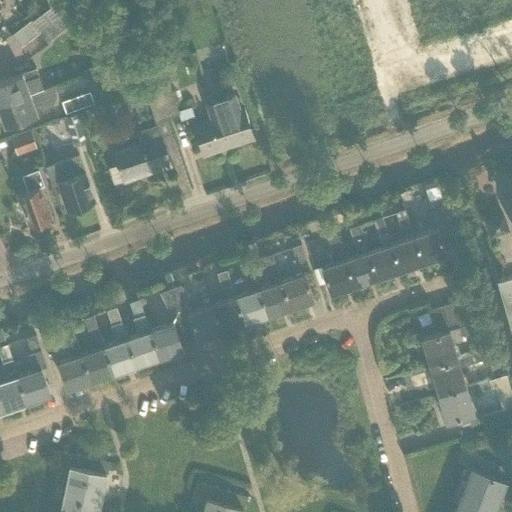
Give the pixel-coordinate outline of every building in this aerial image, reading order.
[(52,6),(32,22),(39,32),(59,16),(52,6)] [(67,26),(66,25),(59,16),(39,32),(46,41),(67,26)] [(0,102),(29,92),(44,87),(36,67),(0,80),(0,102)] [(156,84),(167,116),(179,112),(169,80),(156,84)] [(44,87),(29,92),(0,102),(0,113),(4,125),(37,113),(36,109),(41,107),(43,111),(50,107),(55,100),(56,92),(54,84),(44,87)] [(144,88),(155,120),(167,116),(156,84),(144,88)] [(66,112),(94,102),(90,90),(61,101),(66,112)] [(253,136),(243,107),(240,108),(235,93),(206,102),(211,118),(194,124),(203,153),(253,136)] [(138,94),(128,97),(130,106),(141,103),(138,94)] [(65,116),(74,145),(88,140),(79,111),(65,116)] [(141,143),(113,152),(117,164),(109,166),(115,183),(170,164),(161,136),(160,136),(156,124),(137,131),(141,143)] [(17,154),(37,147),(31,131),(12,138),(17,154)] [(68,209),(71,208),(74,209),(82,207),(84,203),(93,200),(90,193),(92,192),(79,154),(47,166),(46,165),(45,165),(52,184),(59,181),(68,209)] [(30,225),(50,218),(39,186),(43,185),(38,169),(23,174),(28,189),(17,193),(21,206),(23,205),(30,225)] [(442,196),(428,201),(434,219),(448,214),(442,196)] [(390,242),(400,269),(423,261),(413,234),(415,234),(405,206),(395,210),(405,237),(390,242)] [(368,250),(377,277),(400,269),(390,242),(381,214),(372,218),(381,245),(368,250)] [(490,233),(507,228),(503,214),(486,219),(490,233)] [(345,258),(354,285),(377,277),(368,250),(358,222),(349,225),(357,253),(345,258)] [(423,261),(446,253),(436,226),(415,234),(413,234),(423,261)] [(345,258),(344,258),(335,230),(325,233),(329,244),(324,246),(330,263),(321,266),(330,292),(354,285),(345,258)] [(293,261),(303,258),(298,243),(288,246),(293,261)] [(262,255),(271,282),(258,287),(249,260),(267,314),(290,306),(271,252),(262,255)] [(290,306),(313,298),(304,271),(281,279),(272,252),(271,252),(290,306)] [(239,263),(242,273),(248,290),(235,295),(244,322),(267,314),(249,260),(239,263)] [(216,271),(217,273),(221,284),(231,281),(226,268),(216,271)] [(497,281),(511,333),(511,277),(499,281),(498,281),(497,281)] [(170,285),(178,308),(188,304),(180,281),(170,285)] [(175,301),(177,308),(178,308),(170,285),(161,288),(166,304),(175,301)] [(200,293),(204,305),(188,311),(198,337),(221,330),(212,303),(208,290),(200,293)] [(212,303),(221,330),(244,322),(235,295),(212,303)] [(466,297),(454,301),(461,325),(473,321),(466,297)] [(127,337),(136,364),(159,356),(150,329),(139,298),(129,302),(135,316),(133,317),(139,333),(127,337)] [(430,365),(457,357),(453,341),(461,339),(460,335),(475,330),(473,321),(461,325),(454,301),(442,304),(449,328),(421,337),(430,365)] [(104,345),(113,372),(136,364),(127,337),(116,304),(106,308),(111,322),(110,323),(116,341),(104,345)] [(83,313),(94,348),(81,352),(70,318),(69,318),(90,379),(113,372),(104,345),(103,345),(91,311),(83,313)] [(57,360),(67,387),(90,379),(69,318),(61,321),(72,355),(57,360)] [(150,329),(159,356),(182,348),(173,321),(150,329)] [(17,374),(26,401),(50,393),(41,366),(48,364),(36,329),(27,333),(32,348),(27,350),(33,369),(17,374)] [(0,379),(0,398),(3,409),(26,401),(17,374),(7,343),(0,345),(0,353),(8,377),(0,379)] [(438,393),(466,384),(462,371),(471,368),(469,362),(483,358),(481,350),(457,357),(430,365),(438,393)] [(410,373),(403,375),(406,385),(412,383),(410,373)] [(438,393),(446,421),(474,413),(468,394),(490,388),(487,378),(466,384),(438,393)] [(511,418),(509,407),(481,414),(485,428),(511,420),(511,418)] [(69,464),(65,485),(102,493),(106,472),(108,472),(110,460),(58,449),(56,461),(69,464)] [(471,466),(463,486),(499,499),(506,479),(508,480),(511,468),(462,450),(458,461),(471,466)] [(207,496),(201,511),(241,511),(243,506),(244,507),(248,495),(197,480),(193,492),(207,496)] [(89,511),(97,511),(102,493),(65,485),(61,505),(89,511)] [(473,511),(493,511),(499,499),(463,486),(456,506),(473,511)]
